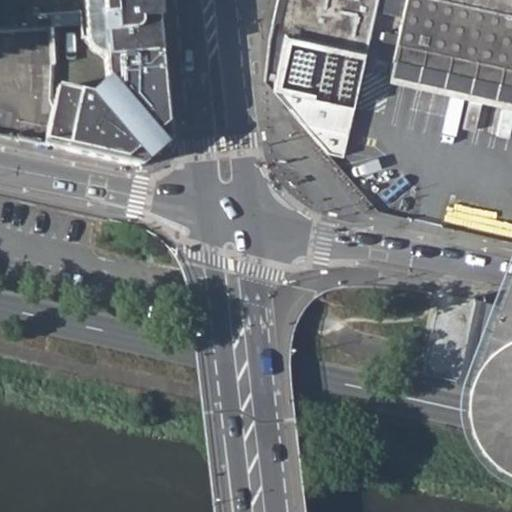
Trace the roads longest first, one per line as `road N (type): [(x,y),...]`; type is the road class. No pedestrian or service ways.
road 1 (primary): [(0,305),(511,420)]
road 2 (secondary): [(256,511),(228,214)]
road 3 (residential): [(511,271),(228,214)]
road 4 (residential): [(228,214),(0,162)]
road 5 (secondary): [(186,0),(201,154),(228,214)]
road 6 (secondary): [(228,214),(243,151),(226,0)]
